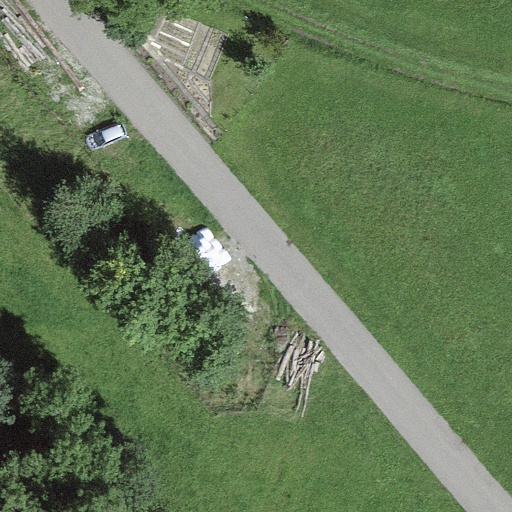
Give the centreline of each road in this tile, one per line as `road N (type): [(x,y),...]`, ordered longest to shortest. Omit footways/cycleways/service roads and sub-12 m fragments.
road 1 (unclassified): [(56,0),(462,511)]
road 2 (track): [(159,0),(371,78),(511,114)]
